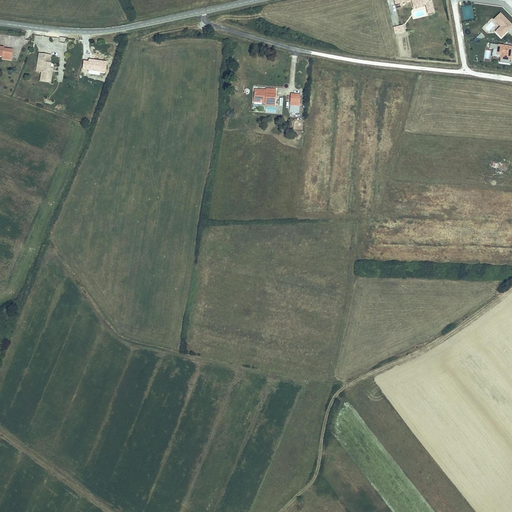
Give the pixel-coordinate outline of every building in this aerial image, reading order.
[(412,0),(413,1),(418,0),(425,0),(426,3),(429,12),(434,10),(432,0),(412,0)] [(460,6),(463,21),(473,19),(471,4),(460,6)] [(501,36),(511,25),(511,24),(500,12),(494,19),(500,25),(495,31),(501,36)] [(511,49),(511,46),(490,44),(490,48),(493,49),(492,56),(500,58),(500,62),(510,64),(511,49)] [(12,59),(13,48),(4,47),(4,46),(0,45),(0,54),(3,55),(3,57),(12,59)] [(39,55),(37,63),(39,63),(38,73),(41,73),(40,82),(50,83),(52,74),(49,74),(50,69),(51,64),(49,64),(50,57),(39,55)] [(266,105),(276,105),(277,95),(274,95),(274,91),(267,90),(266,92),(255,91),(255,100),(266,100),(266,105)] [(302,96),(293,96),(292,105),(301,105),(302,96)]
